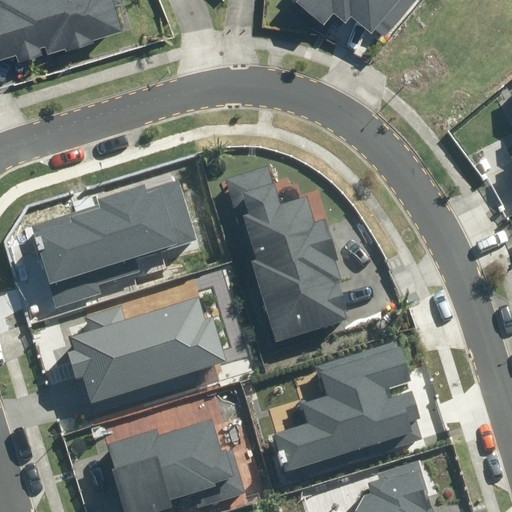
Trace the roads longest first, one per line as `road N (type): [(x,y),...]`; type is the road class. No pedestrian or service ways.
road 1 (residential): [(201,88),(278,86),(321,99),(383,147),(452,249),(511,432)]
road 2 (residential): [(0,151),(201,88)]
